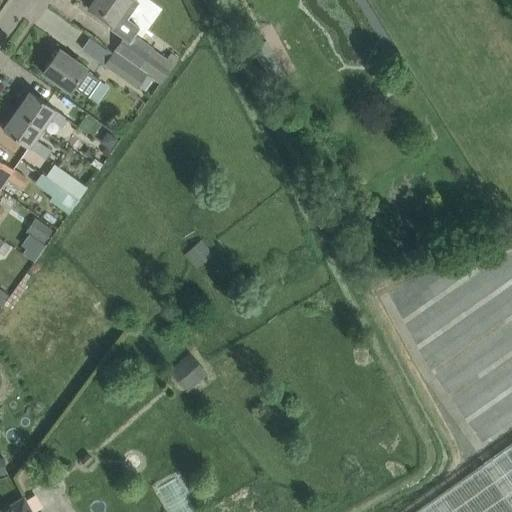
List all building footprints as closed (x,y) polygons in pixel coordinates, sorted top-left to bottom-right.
[(115,51),(161,83),(179,58),(171,52),(167,58),(154,48),(154,47),(136,34),(135,36),(129,32),(134,24),(121,15),(132,0),(94,0),(89,8),(126,35),(115,51)] [(87,71),(88,69),(60,49),(43,73),(71,93),(75,87),(89,96),(101,80),(87,71)] [(278,60),(273,50),(257,58),(263,68),(278,60)] [(105,65),(137,88),(138,87),(146,92),(155,80),(161,84),(161,83),(115,51),(105,65)] [(17,110),(43,128),(51,118),(63,126),(69,118),(30,91),(17,110)] [(3,129),(45,159),(52,150),(36,139),(43,128),(17,110),(3,129)] [(99,142),(109,149),(117,138),(107,131),(99,142)] [(0,187),(7,178),(21,187),(28,178),(0,158),(0,187)] [(104,165),(94,158),(90,163),(100,170),(104,165)] [(43,173),(41,175),(78,201),(87,188),(61,169),(53,180),(43,173)] [(69,213),(78,201),(41,175),(35,183),(53,196),(50,199),(69,213)] [(42,222),(32,236),(43,244),(53,230),(42,222)] [(0,252),(5,256),(12,245),(0,236),(0,252)] [(214,255),(201,240),(185,253),(197,268),(214,255)] [(0,305),(2,307),(11,294),(0,286),(0,305)] [(208,372),(191,352),(174,367),(170,371),(187,391),(190,388),(208,372)] [(511,511),(511,444),(415,511),(511,511)] [(30,511),(23,499),(0,511),(30,511)]
